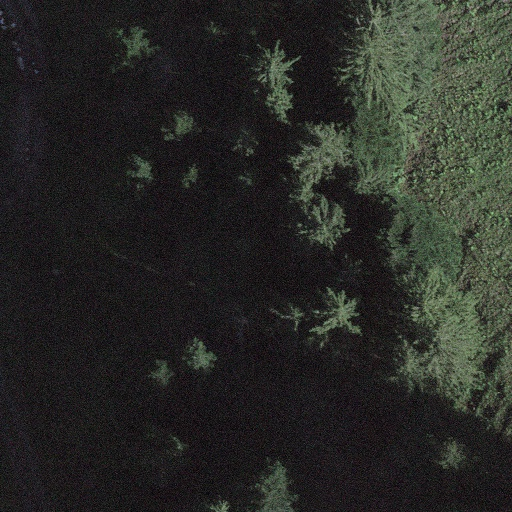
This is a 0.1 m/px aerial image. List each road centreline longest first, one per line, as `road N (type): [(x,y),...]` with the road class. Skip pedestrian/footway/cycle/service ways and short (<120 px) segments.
road 1 (track): [(0,202),(19,171),(29,121),(26,38),(13,0)]
road 2 (track): [(42,511),(0,391)]
